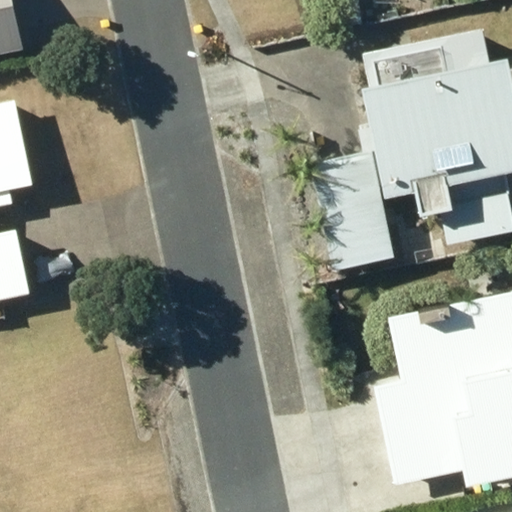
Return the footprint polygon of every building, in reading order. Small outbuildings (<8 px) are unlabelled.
[(0,0),(0,41),(17,38),(15,30),(13,31),(6,0),(0,0)] [(364,77),(376,144),(313,156),(332,263),(397,251),(385,187),(419,180),(423,206),(442,202),(448,236),(511,224),(511,216),(502,162),(511,160),(511,63),(509,47),(486,51),(481,24),(362,46),(368,76),(364,77)] [(0,294),(32,288),(19,223),(0,226),(0,199),(11,197),(8,183),(32,178),(14,94),(0,96),(0,294)] [(388,313),(402,374),(373,381),(394,478),(464,463),(467,476),(511,466),(511,272),(493,276),(496,289),(388,313)] [(511,511),(511,486),(487,492),(490,511),(511,511)]
